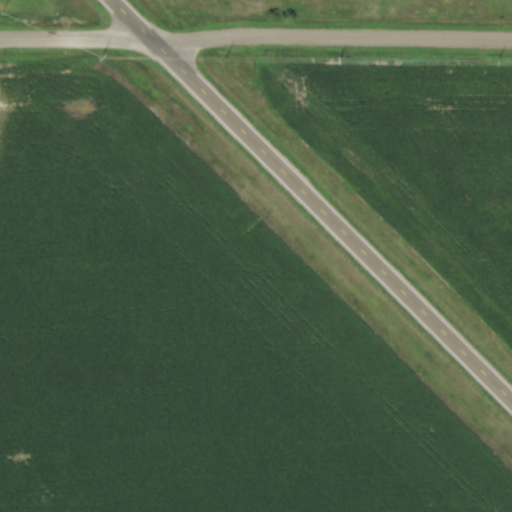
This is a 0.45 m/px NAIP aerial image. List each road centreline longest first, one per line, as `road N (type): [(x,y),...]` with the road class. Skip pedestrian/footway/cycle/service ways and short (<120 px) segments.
road 1 (secondary): [(511,399),(113,0)]
road 2 (residential): [(511,41),(152,39)]
road 3 (tertiary): [(152,39),(0,39)]
